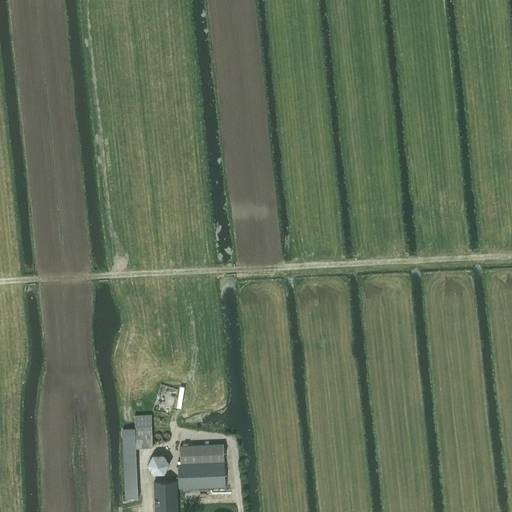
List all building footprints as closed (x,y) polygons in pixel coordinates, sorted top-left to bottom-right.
[(151,414),(134,415),(135,427),(135,434),(152,433),(152,426),(151,414)] [(123,494),(122,494),(122,499),(123,499),(126,499),(138,498),(136,447),(153,447),(152,434),(152,433),(135,434),(135,427),(123,428),(123,435),(126,494),(123,494)] [(224,443),(180,445),(180,462),(224,460),(224,443)] [(153,454),(147,464),(153,474),(165,473),(170,463),(164,454),(153,454)] [(226,486),(225,463),(178,465),(179,488),(226,486)] [(177,511),(177,481),(154,482),(155,511),(177,511)]
